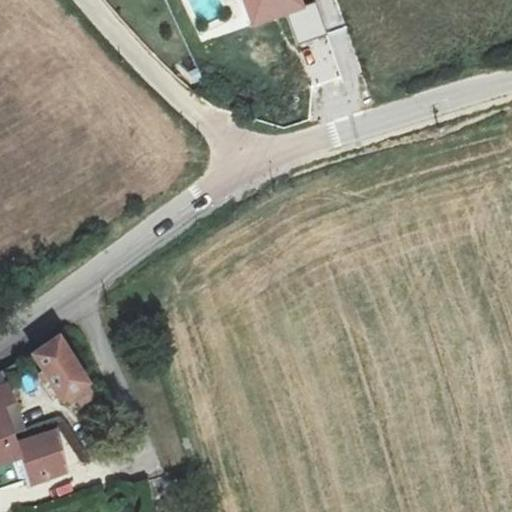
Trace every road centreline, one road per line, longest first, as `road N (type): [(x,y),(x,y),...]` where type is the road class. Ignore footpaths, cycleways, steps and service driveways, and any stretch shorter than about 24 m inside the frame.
road 1 (unclassified): [(0,335),(252,162)]
road 2 (unclassified): [(252,162),(511,86)]
road 3 (unclassified): [(252,162),(118,41),(86,0)]
